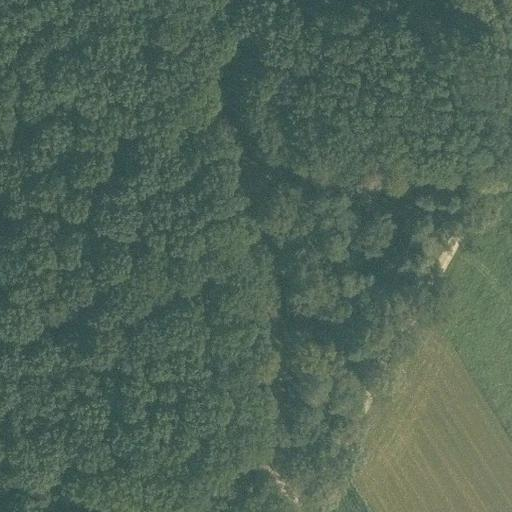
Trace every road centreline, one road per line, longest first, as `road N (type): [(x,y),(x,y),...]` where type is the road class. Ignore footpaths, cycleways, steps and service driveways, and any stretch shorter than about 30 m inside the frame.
road 1 (track): [(237,0),(291,511)]
road 2 (track): [(511,127),(295,511)]
